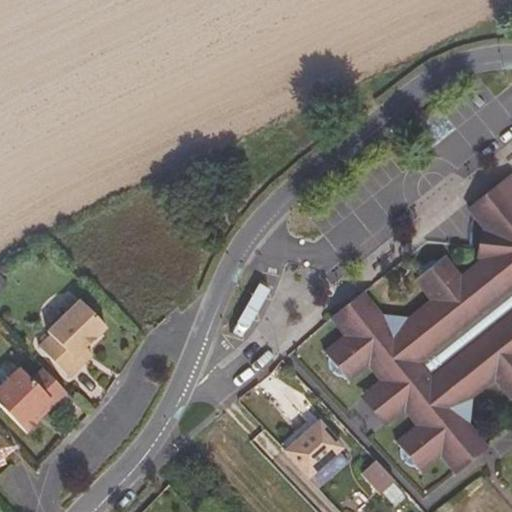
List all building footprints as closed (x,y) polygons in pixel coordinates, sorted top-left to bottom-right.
[(362,293),(337,313),(405,389),(470,462),(486,449),(465,421),(468,419),(470,405),(467,402),(493,381),(509,402),(511,400),(511,178),(509,175),(498,184),(467,209),(484,230),(493,242),(491,254),(481,262),(463,278),(445,256),(439,261),(435,261),(428,264),(424,269),(419,277),(414,282),(430,302),(405,323),(403,320),(389,318),(385,322),(362,293)] [(477,258),(481,262),(491,254),(493,242),(484,230),(480,234),(476,256),(477,258)] [(78,358),(88,347),(108,326),(81,299),(50,330),(52,333),(42,345),(72,376),(84,364),(78,358)] [(405,389),(337,313),(329,320),(343,335),(323,353),(327,358),(329,364),(329,368),(337,374),(343,377),(348,383),(369,367),(382,384),(402,409),(416,426),(395,443),(400,449),(403,457),(408,464),(415,466),(421,474),(441,457),(455,474),(470,462),(405,389)] [(94,353),(88,347),(78,358),(84,364),(94,353)] [(68,390),(44,366),(33,377),(22,365),(0,387),(0,402),(27,431),(38,419),(36,417),(52,400),(55,403),(68,390)] [(402,409),(382,384),(366,397),(386,423),(402,409)] [(38,419),(55,403),(52,400),(36,417),(38,419)] [(315,418),(281,447),(308,476),(341,448),(315,418)] [(394,480),(376,460),(362,472),(380,493),(394,480)]
